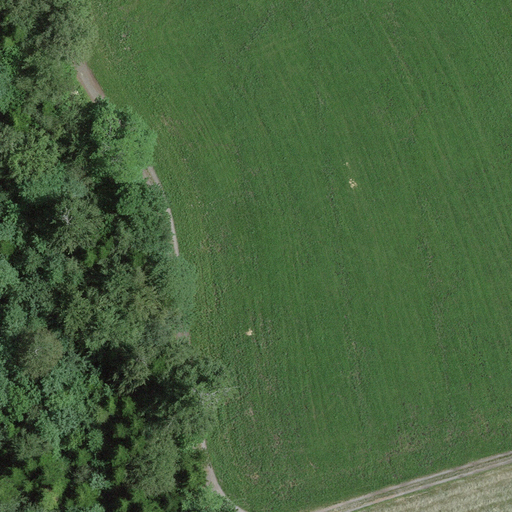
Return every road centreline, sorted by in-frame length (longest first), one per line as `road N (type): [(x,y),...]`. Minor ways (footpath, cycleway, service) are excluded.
road 1 (track): [(48,0),(58,64),(166,214),(201,438),(227,511)]
road 2 (track): [(339,511),(511,459)]
